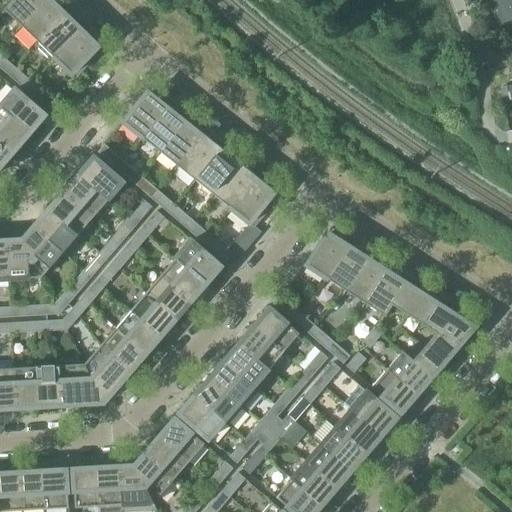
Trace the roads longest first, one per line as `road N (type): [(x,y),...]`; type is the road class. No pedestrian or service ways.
road 1 (residential): [(358,511),(506,342),(511,326),(508,313),(325,194)]
road 2 (residential): [(0,439),(116,432),(325,194)]
road 3 (residential): [(325,194),(143,52)]
road 4 (residential): [(0,207),(11,207),(143,52)]
